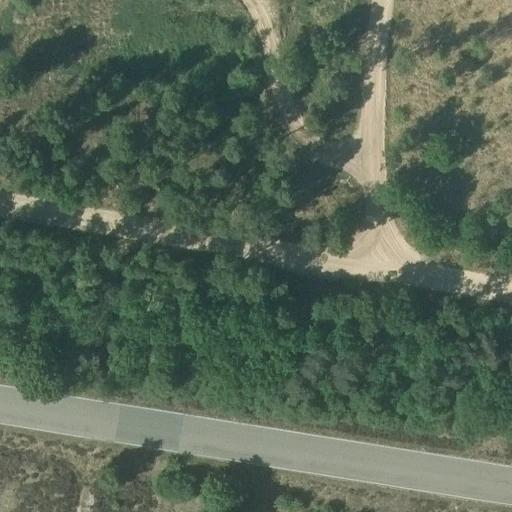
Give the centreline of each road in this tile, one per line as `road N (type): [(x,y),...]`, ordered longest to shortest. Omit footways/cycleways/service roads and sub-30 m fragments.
road 1 (track): [(511,287),(0,199)]
road 2 (unknown): [(383,0),(359,145),(381,217),(383,263)]
